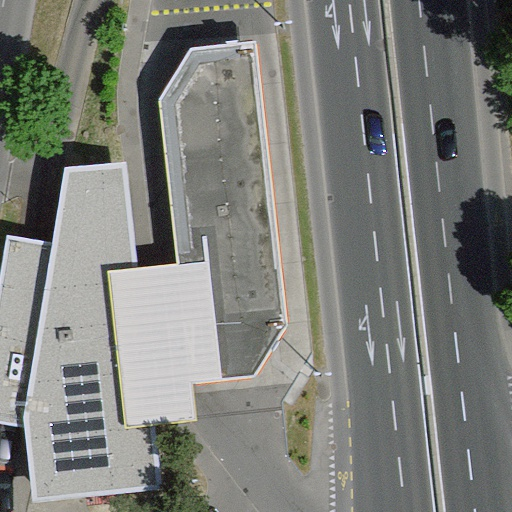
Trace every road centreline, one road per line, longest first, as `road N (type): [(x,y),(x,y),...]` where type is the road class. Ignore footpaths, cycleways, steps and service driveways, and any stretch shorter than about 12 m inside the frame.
road 1 (primary): [(344,0),(403,511)]
road 2 (primary): [(467,395),(429,0)]
